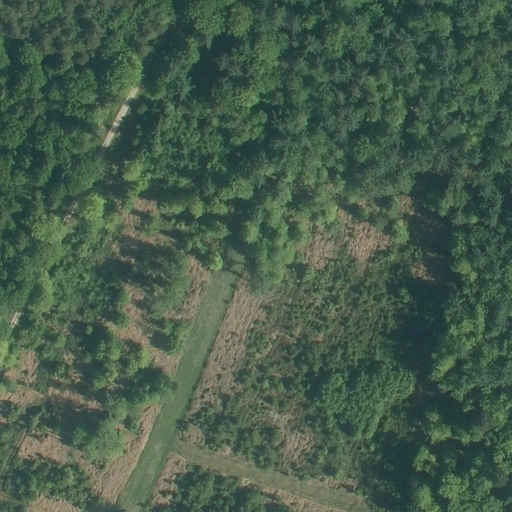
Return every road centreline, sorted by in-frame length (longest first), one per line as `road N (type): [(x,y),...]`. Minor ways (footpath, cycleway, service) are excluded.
road 1 (track): [(0,18),(511,228)]
road 2 (track): [(0,338),(175,0)]
